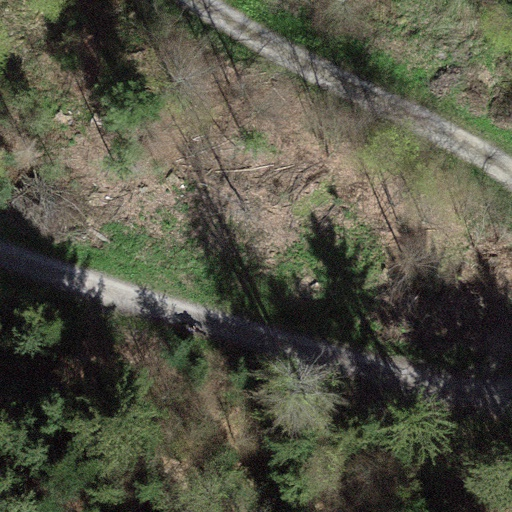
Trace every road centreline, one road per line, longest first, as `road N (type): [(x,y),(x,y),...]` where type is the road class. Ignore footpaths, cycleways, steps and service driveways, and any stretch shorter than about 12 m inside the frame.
road 1 (track): [(0,251),(120,297),(511,411)]
road 2 (track): [(511,178),(193,0)]
